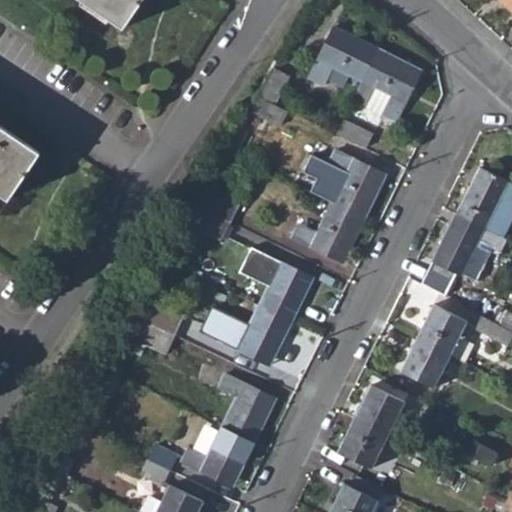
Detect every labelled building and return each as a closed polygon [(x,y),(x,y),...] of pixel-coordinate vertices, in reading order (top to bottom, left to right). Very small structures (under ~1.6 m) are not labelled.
[(81,0),(123,28),(141,0),(81,0)] [(511,0),(500,0),(511,10),(511,0)] [(336,25),(309,75),(320,81),(330,64),(362,81),(379,49),(336,25)] [(362,81),(353,98),(366,105),(370,97),(375,88),(394,98),(389,108),(384,116),(397,122),(423,73),(379,49),(362,81)] [(273,64),(258,92),(272,98),(286,70),(273,64)] [(375,88),(370,97),(389,108),(394,98),(375,88)] [(257,94),(250,108),(278,123),(286,108),(257,94)] [(343,117),(335,132),(362,145),(370,131),(343,117)] [(0,123),(0,191),(7,196),(38,149),(0,123)] [(335,148),(329,160),(347,170),(332,200),(366,216),(386,174),(335,148)] [(478,166),(454,214),(482,227),(484,223),(491,211),(506,180),(478,166)] [(484,223),(482,227),(497,235),(505,218),(497,214),(511,183),(506,180),(491,211),(484,223)] [(206,187),(197,204),(229,219),(237,201),(206,187)] [(298,224),(292,235),(343,260),(366,216),(332,200),(316,233),(298,224)] [(197,204),(188,222),(220,237),(229,219),(197,204)] [(454,214),(431,259),(459,273),(464,263),(472,247),(485,253),(493,258),(504,238),(497,235),(482,227),(454,214)] [(472,247),(464,263),(476,269),(485,253),(472,247)] [(261,250),(255,262),(274,271),(258,303),(291,319),(312,276),(261,250)] [(151,298),(142,315),(175,332),(184,314),(151,298)] [(224,323),(218,336),(269,362),(291,319),(258,303),(243,333),(224,323)] [(432,303),(416,336),(449,352),(462,359),(468,345),(461,342),(463,338),(457,335),(465,320),(432,303)] [(511,313),(506,310),(499,322),(511,328),(511,313)] [(480,313),(474,324),(507,341),(511,333),(511,328),(499,322),(480,313)] [(142,315),(133,334),(165,350),(175,332),(142,315)] [(416,336),(399,369),(431,385),(449,352),(416,336)] [(222,371),(216,384),(235,393),(220,425),(252,441),(274,397),(222,371)] [(369,382),(353,415),(387,431),(403,398),(369,382)] [(353,415),(337,448),(369,464),(387,431),(353,415)] [(185,446),(179,459),(229,483),(252,441),(220,425),(204,455),(185,446)] [(153,442),(146,456),(168,468),(175,453),(153,442)] [(61,451),(53,466),(64,471),(72,457),(61,451)] [(146,456),(139,471),(160,482),(168,468),(146,456)] [(53,466),(29,510),(32,511),(50,511),(71,475),(64,471),(53,466)] [(355,472),(350,484),(373,495),(379,484),(355,472)] [(343,480),(327,511),(367,511),(375,497),(373,495),(350,484),(343,480)] [(161,502),(155,511),(197,511),(203,500),(170,484),(161,502)] [(511,511),(511,490),(510,493),(500,511),(511,511)] [(148,495),(140,510),(141,511),(144,511),(155,511),(161,502),(148,495)]
